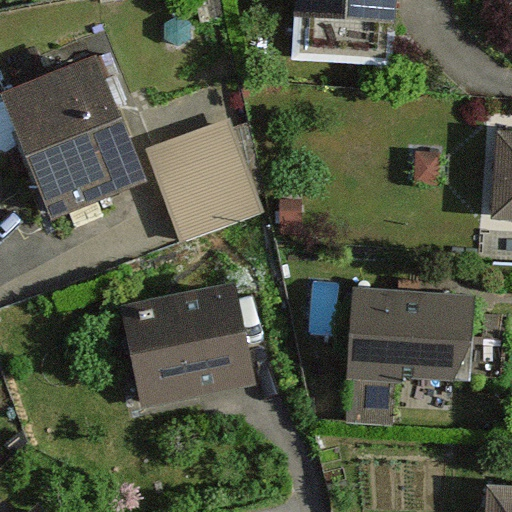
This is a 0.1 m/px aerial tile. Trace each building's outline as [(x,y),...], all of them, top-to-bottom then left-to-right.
[(287,0),(283,61),(380,69),(385,0),(287,0)] [(95,60),(0,94),(0,99),(47,227),(144,192),(95,60)] [(141,148),(175,238),(254,208),(220,118),(141,148)] [(511,125),(490,124),(486,217),(511,218),(511,125)] [(486,287),(341,276),(333,381),(478,392),(486,287)] [(123,304),(139,403),(250,385),(234,286),(123,304)] [(511,511),(511,486),(484,485),(482,511),(511,511)]
